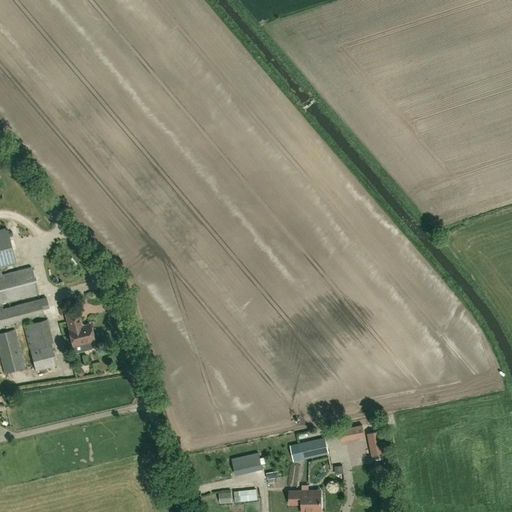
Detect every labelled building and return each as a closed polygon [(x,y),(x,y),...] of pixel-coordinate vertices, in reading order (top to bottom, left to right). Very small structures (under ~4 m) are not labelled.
[(0,329),(26,322),(27,324),(23,325),(35,371),(56,365),(45,322),(47,321),(46,317),(44,317),(42,310),(49,308),(46,297),(39,299),(39,300),(3,309),(1,303),(38,294),(31,268),(2,275),(0,267),(0,266),(16,263),(7,228),(0,229),(0,329)] [(81,327),(78,312),(65,315),(69,330),(68,330),(72,346),(82,344),(83,351),(91,349),(93,346),(91,341),(94,341),(92,336),(94,334),(93,330),(90,328),(90,325),(81,327)] [(0,354),(5,373),(24,368),(14,329),(0,333),(0,354)] [(76,367),(70,369),(73,379),(79,378),(76,367)] [(362,425),(343,428),(345,438),(363,434),(362,425)] [(372,458),(384,455),(379,431),(367,433),(372,458)] [(308,441),(328,436),(327,432),(307,437),(308,441)] [(262,468),(329,453),(325,438),(307,442),(263,452),(259,453),(262,468)] [(262,470),(258,453),(232,459),(236,476),(262,470)] [(309,490),(309,485),(302,485),(302,491),(289,491),(290,504),(302,504),(302,510),(308,510),(308,511),(321,511),(321,494),(314,494),(314,490),(309,490)] [(235,502),(258,499),(256,488),(234,491),(235,502)] [(220,506),(226,506),(226,503),(232,503),(231,493),(219,494),(220,503),(220,504),(220,506)]
